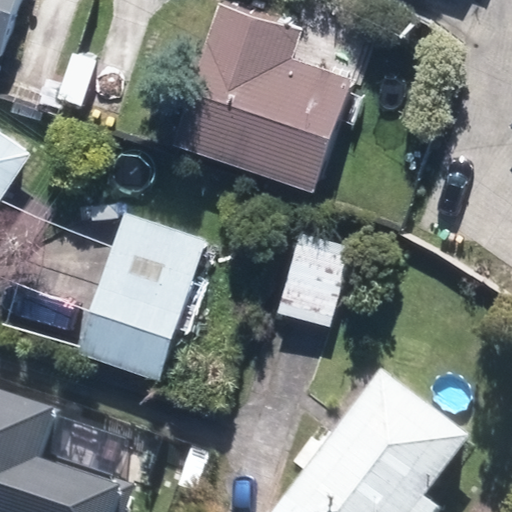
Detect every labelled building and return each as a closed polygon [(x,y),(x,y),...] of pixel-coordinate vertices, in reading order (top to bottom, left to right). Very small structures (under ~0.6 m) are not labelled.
[(22,0),(0,0),(0,57),(3,59),(22,0)] [(230,0),(184,136),(326,185),(365,72),(302,50),(312,22),(246,0),(230,0)] [(0,199),(3,201),(39,148),(0,122),(0,199)] [(169,375),(213,232),(135,208),(91,351),(169,375)] [(426,511),(481,438),(391,372),(289,511),(426,511)] [(0,511),(136,511),(144,486),(59,459),(70,425),(0,402),(0,511)]
